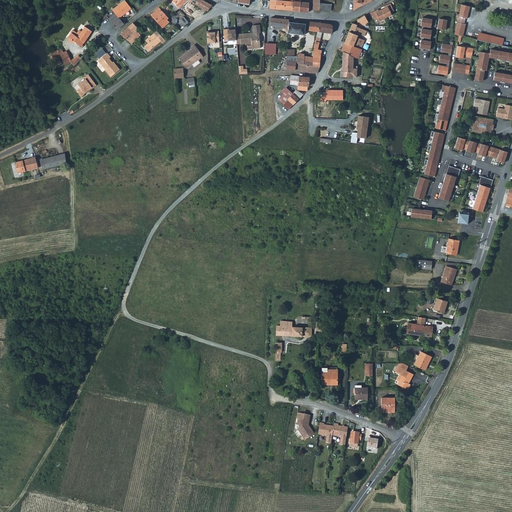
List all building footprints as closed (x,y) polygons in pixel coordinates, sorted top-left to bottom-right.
[(108,17),(117,29),(124,23),(119,17),(131,8),(124,0),(119,0),(121,2),(113,9),(115,12),(108,17)] [(206,0),(196,0),(195,2),(208,10),(212,3),(206,0)] [(270,0),(270,7),(284,9),(284,0),(270,0)] [(293,9),(293,0),(284,0),(284,9),(293,9)] [(293,0),(293,9),(300,10),(301,0),(300,0),(293,0)] [(304,0),(304,1),(301,0),(300,10),(308,11),(309,0),(304,0)] [(320,2),(320,0),(312,0),(312,9),(320,9),(320,8),(320,2)] [(362,4),(362,1),(354,1),(353,10),(362,4)] [(378,21),(394,13),(392,10),(394,9),(391,2),(387,4),(388,5),(376,11),(376,10),(371,12),(374,19),(376,17),(378,21)] [(459,10),(467,12),(469,4),(461,2),(459,10)] [(162,11),(163,10),(159,6),(151,14),(163,28),(170,22),(167,17),(168,17),(162,11)] [(465,16),(466,17),(467,12),(459,10),(457,17),(464,19),(465,16)] [(365,24),(369,20),(366,14),(359,18),(365,24)] [(184,25),(189,21),(184,15),(179,19),(184,25)] [(289,21),(290,18),(265,15),(265,28),(270,29),(270,25),(289,27),(288,32),(304,33),(305,22),(289,21)] [(432,19),(422,17),(421,26),(422,26),(425,26),(431,27),(432,19)] [(454,33),(462,34),(465,22),(464,22),(464,19),(457,17),(454,33)] [(447,20),(439,18),(438,25),(438,27),(437,29),(446,30),(447,20)] [(310,20),(309,30),(317,31),(320,21),(310,20)] [(316,37),(320,38),(321,32),(331,33),(332,25),(332,23),(320,21),(317,31),(316,37)] [(129,35),(134,40),(140,35),(135,30),(137,28),(132,22),(128,25),(134,31),(129,35)] [(344,41),(360,48),(367,30),(355,25),(356,24),(351,22),(344,41)] [(240,32),(241,42),(245,42),(246,45),(247,46),(252,46),(252,47),(261,46),(259,31),(260,31),(260,23),(253,24),(253,32),(251,32),(251,31),(240,32)] [(131,42),(134,40),(129,35),(134,31),(128,25),(119,33),(131,42)] [(68,36),(72,39),(71,41),(73,41),(75,40),(81,45),(92,30),(85,26),(77,36),(71,32),(68,36)] [(224,27),(225,38),(237,37),(236,32),(236,26),(231,26),(231,27),(228,27),(228,26),(224,27)] [(207,29),(208,41),(220,40),(219,28),(215,29),(215,30),(212,30),(212,29),(207,29)] [(424,29),(422,28),(420,37),(421,37),(424,37),(430,38),(432,30),(424,29)] [(147,50),(160,40),(155,31),(145,39),(148,42),(144,45),(147,50)] [(503,37),(478,31),(477,38),(502,44),(503,37)] [(430,50),(431,41),(424,40),(421,40),(420,48),(421,48),(423,49),(430,50)] [(344,41),(341,49),(343,50),(342,59),(343,58),(349,60),(350,54),(358,57),(361,48),(360,48),(344,41)] [(266,42),(265,53),(276,54),(277,43),(266,42)] [(442,42),(441,51),(451,52),(452,44),(442,42)] [(192,48),(179,58),(187,68),(204,56),(195,44),(191,47),(192,48)] [(473,47),(458,44),(456,55),(464,56),(464,54),(472,55),(473,47)] [(511,50),(490,47),(490,51),(480,50),(476,75),(484,76),(485,68),(487,68),(489,56),(491,56),(492,54),(493,54),(493,56),(497,56),(497,58),(500,58),(501,55),(502,56),(502,57),(506,58),(506,59),(509,60),(510,57),(511,57),(511,59),(511,58),(511,50)] [(317,49),(313,48),(312,53),(306,55),(306,52),(299,51),(298,54),(297,53),(296,60),(296,62),(319,66),(320,54),(322,49),(317,49)] [(65,64),(71,61),(66,51),(63,52),(60,53),(61,56),(65,64)] [(107,52),(98,59),(108,72),(114,66),(116,68),(118,67),(115,62),(114,63),(109,57),(111,56),(107,52)] [(290,55),(287,54),(287,58),(286,58),(286,68),(295,69),(296,62),(296,60),(290,59),(290,55)] [(353,65),(353,56),(350,54),(349,60),(343,58),(342,59),(341,70),(340,69),(340,75),(356,76),(356,65),(353,65)] [(440,54),(439,62),(446,63),(449,63),(450,55),(440,54)] [(78,56),(75,59),(71,61),(73,66),(80,59),(78,56)] [(317,71),(319,66),(296,62),(295,69),(317,71)] [(243,64),(238,64),(239,72),(248,72),(247,67),(243,67),(243,64)] [(438,64),(437,73),(445,74),(447,74),(448,66),(438,64)] [(111,76),(118,70),(116,68),(114,66),(108,72),(111,76)] [(184,67),(174,68),(175,76),(185,76),(184,67)] [(511,72),(495,70),(494,78),(499,79),(500,77),(501,77),(500,80),(505,81),(505,78),(507,79),(507,80),(511,81),(511,80),(511,72)] [(92,87),(96,84),(89,74),(84,77),(86,78),(78,84),(81,87),(77,90),(81,95),(85,93),(84,92),(91,87),(92,87)] [(298,84),(298,88),(309,90),(307,85),(309,85),(314,83),(314,77),(291,74),(290,83),(298,84)] [(443,85),(441,90),(444,90),(442,99),(452,102),(456,88),(443,85)] [(289,108),(299,97),(293,91),(288,87),(278,98),(289,108)] [(296,88),(293,91),(299,97),(302,93),(296,88)] [(490,101),(475,98),(474,106),(478,107),(477,113),(487,115),(490,101)] [(438,113),(449,116),(452,102),(442,99),(439,99),(438,104),(440,104),(438,113)] [(316,118),(336,118),(337,112),(321,112),(322,103),(316,103),(316,118)] [(511,119),(511,105),(505,104),(505,108),(498,107),(496,117),(511,120),(511,119)] [(435,128),(446,130),(449,116),(438,113),(436,113),(435,118),(437,119),(435,128)] [(366,138),(369,117),(358,115),(356,129),(358,129),(357,137),(366,138)] [(472,131),(490,134),(491,129),(490,129),(491,124),(492,125),(493,119),(475,116),(472,131)] [(442,148),(445,134),(432,131),(431,136),(433,136),(431,145),(442,148)] [(470,139),(458,136),(455,146),(462,149),(463,147),(467,148),(470,139)] [(481,143),(470,139),(467,148),(466,150),(474,152),(475,150),(478,151),(481,143)] [(493,146),(481,142),(481,143),(478,151),(478,153),(486,155),(486,153),(490,155),(493,146)] [(428,160),(438,162),(442,148),(431,145),(429,145),(427,150),(430,151),(428,160)] [(508,151),(493,146),(490,155),(497,157),(497,159),(504,161),(508,151)] [(42,169),(66,163),(64,153),(40,159),(42,169)] [(35,157),(15,162),(18,173),(38,168),(35,157)] [(424,174),(435,176),(438,162),(428,160),(425,159),(424,164),(427,165),(424,174)] [(445,176),(443,181),(444,182),(454,185),(457,177),(454,176),(450,175),(447,174),(446,176),(445,176)] [(430,180),(420,176),(413,196),(423,199),(430,180)] [(443,184),(441,189),(442,190),(451,193),(454,185),(444,182),(443,184)] [(480,184),(478,192),(487,195),(488,196),(490,190),(489,190),(490,187),(486,186),(483,185),(480,184)] [(440,192),(438,198),(449,201),(451,193),(442,190),(441,192),(440,192)] [(478,192),(475,200),(485,204),(486,204),(487,198),(486,198),(487,195),(478,192)] [(475,200),(472,209),(483,212),(485,207),(484,206),(485,204),(475,200)] [(431,219),(432,210),(412,208),(411,216),(431,219)] [(459,213),(458,222),(468,224),(469,214),(459,213)] [(444,244),(443,251),(457,253),(459,238),(448,237),(448,241),(446,241),(445,245),(444,244)] [(416,266),(431,267),(432,259),(416,258),(416,266)] [(441,280),(451,284),(458,262),(447,261),(441,280)] [(443,312),(447,300),(437,297),(433,308),(443,312)] [(422,333),(431,334),(432,324),(423,323),(424,317),(417,317),(416,322),(408,321),(407,331),(416,332),(416,331),(422,332),(422,333)] [(277,324),(277,334),(286,335),(287,335),(287,325),(293,325),(293,320),(281,319),(281,324),(277,324)] [(287,335),(303,335),(303,325),(295,325),(293,325),(287,325),(287,335)] [(312,325),(303,325),(303,335),(311,336),(312,325)] [(415,362),(426,366),(429,360),(430,360),(433,352),(421,347),(419,352),(415,362)] [(399,362),(396,369),(400,371),(403,373),(400,378),(398,381),(408,387),(412,381),(409,380),(414,371),(407,367),(409,364),(403,362),(399,362)] [(322,383),(338,383),(338,372),(322,369),(322,383)] [(356,396),(369,396),(368,385),(362,385),(355,385),(356,396)] [(396,395),(382,395),(382,408),(395,408),(396,395)] [(310,414),(298,412),(296,418),(298,418),(297,424),(299,425),(298,430),(305,440),(315,434),(308,424),(310,414)] [(324,422),(320,422),(318,433),(326,434),(326,435),(326,441),(331,441),(332,434),(340,435),(341,436),(340,443),(345,443),(347,425),(338,424),(338,422),(334,422),(333,425),(324,423),(324,422)] [(359,431),(351,430),(350,444),(357,445),(358,438),(360,439),(361,433),(359,433),(359,431)] [(378,440),(368,438),(366,447),(376,449),(378,440)]
